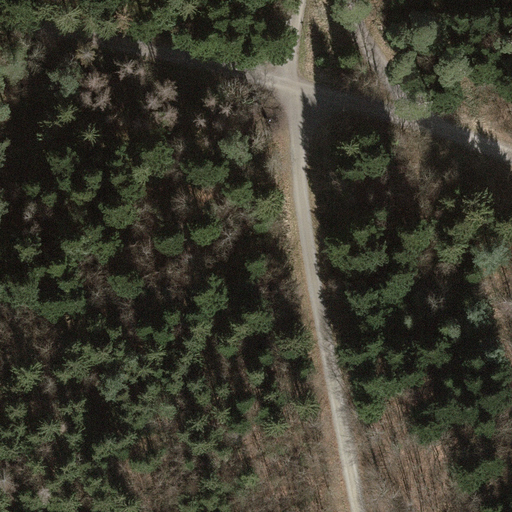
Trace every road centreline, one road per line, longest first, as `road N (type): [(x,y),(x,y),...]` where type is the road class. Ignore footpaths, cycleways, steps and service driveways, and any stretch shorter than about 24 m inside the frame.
road 1 (track): [(355,511),(300,183),(308,91)]
road 2 (track): [(285,85),(0,25)]
road 3 (track): [(285,85),(511,156)]
road 4 (track): [(346,0),(388,74),(437,128)]
